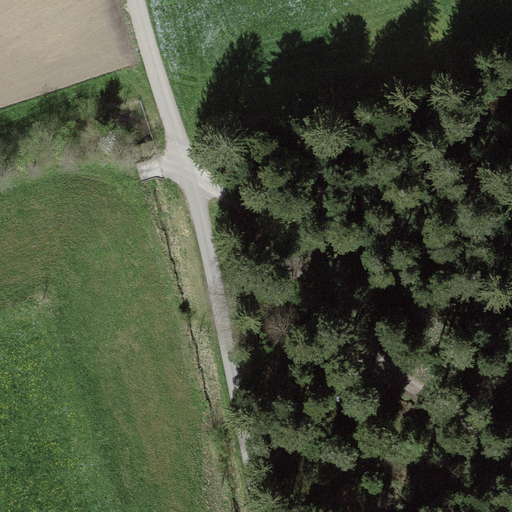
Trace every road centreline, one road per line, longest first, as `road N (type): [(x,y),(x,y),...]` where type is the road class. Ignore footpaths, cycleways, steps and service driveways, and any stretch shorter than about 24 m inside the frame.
road 1 (unclassified): [(139,0),(264,511)]
road 2 (track): [(180,166),(297,269),(388,372),(511,462)]
